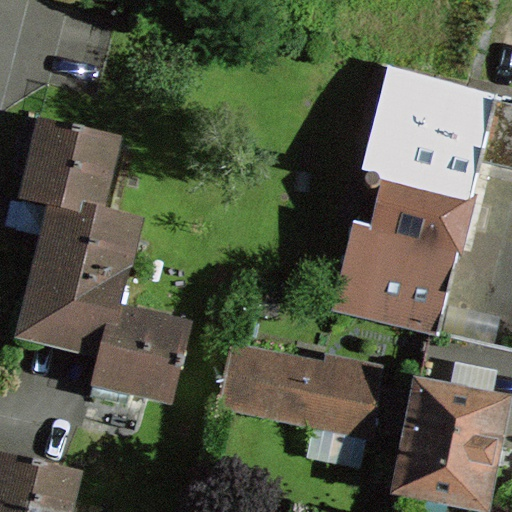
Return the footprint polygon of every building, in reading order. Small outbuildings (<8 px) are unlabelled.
[(486,159),(501,102),(392,73),(363,189),(368,191),(363,214),(376,217),(374,228),(356,224),(336,306),(439,332),(486,159)] [(511,104),(501,102),(486,159),(511,166),(511,104)] [(59,207),(26,336),(106,357),(96,399),(130,409),(134,395),(172,404),(191,334),(119,315),(141,225),(102,214),(120,144),(34,122),(19,171),(34,174),(28,199),(59,207)] [(231,348),(219,405),(365,435),(376,378),(231,348)] [(511,407),(511,350),(503,348),(491,403),(421,389),(402,495),(483,509),(502,406),(511,407)] [(72,511),(81,479),(0,459),(0,511),(72,511)]
